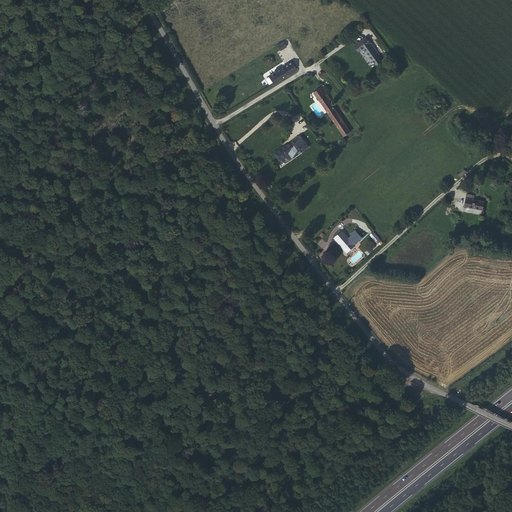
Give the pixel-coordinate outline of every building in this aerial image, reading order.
[(383,49),(370,31),(357,40),(361,46),(367,42),(378,58),(385,54),(383,50),(383,49)] [(289,44),(286,39),(280,43),(283,48),(289,44)] [(286,75),(299,67),(295,59),(284,66),(282,64),(278,67),(279,69),(270,74),(275,81),(286,75)] [(317,91),(347,135),(353,131),(331,98),(333,97),(325,85),(317,91)] [(304,134),(277,151),(282,158),(289,154),(292,159),(312,146),(304,134)] [(463,205),(482,209),(483,201),(472,199),(472,195),(465,194),(463,205)] [(343,230),(335,237),(348,252),(356,245),(355,244),(363,238),(357,231),(350,238),(343,230)] [(371,235),(378,244),(381,241),(375,232),(371,235)]
